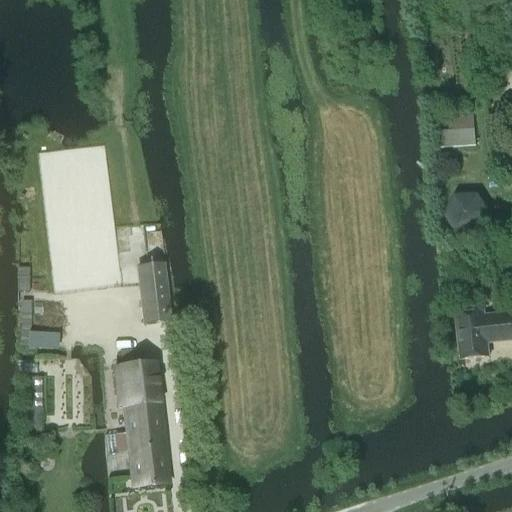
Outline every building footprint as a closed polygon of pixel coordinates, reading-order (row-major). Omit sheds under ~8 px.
[(474,130),(438,132),(439,149),(475,147),(474,130)] [(489,214),(477,195),(454,196),(443,216),(456,237),(480,235),(489,214)] [(152,285),(138,287),(143,325),(169,322),(162,265),(149,266),(152,285)] [(21,301),(19,347),(30,347),(30,332),(31,301),(21,301)] [(488,343),(511,340),(511,312),(486,315),(485,312),(457,314),(460,359),(489,356),(488,343)] [(109,496),(146,491),(133,374),(130,372),(122,373),(120,357),(96,360),(98,375),(91,376),(96,416),(100,416),(104,447),(85,450),(86,463),(105,460),(109,496)] [(41,436),(41,378),(37,378),(37,361),(19,361),(19,379),(21,379),(21,436),(41,436)]
